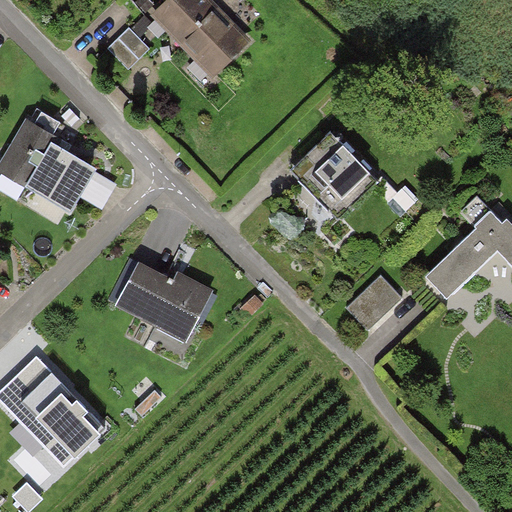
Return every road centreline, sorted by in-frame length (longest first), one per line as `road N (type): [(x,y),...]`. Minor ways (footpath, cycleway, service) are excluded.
road 1 (residential): [(166,174),(357,366)]
road 2 (residential): [(0,9),(166,174)]
road 3 (residential): [(166,174),(0,336)]
road 4 (track): [(357,366),(478,511)]
